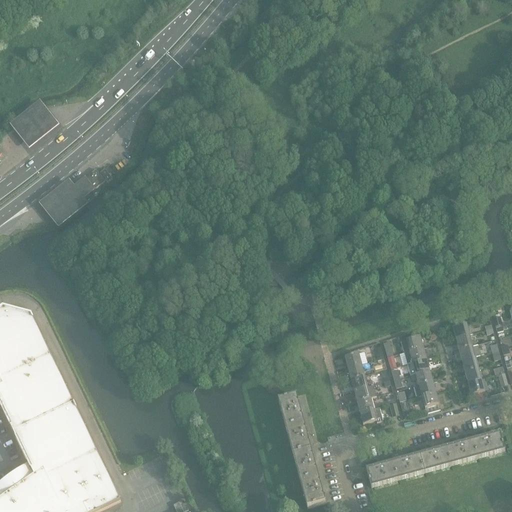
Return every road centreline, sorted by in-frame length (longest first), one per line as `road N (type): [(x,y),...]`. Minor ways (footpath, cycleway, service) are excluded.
road 1 (residential): [(133,511),(37,313),(23,302),(0,303)]
road 2 (track): [(145,0),(69,86),(46,88),(0,116)]
road 3 (primary): [(0,218),(130,109)]
road 4 (residential): [(351,445),(511,402)]
road 5 (primary): [(204,0),(97,110)]
road 6 (primary): [(130,109),(231,0)]
road 7 (primary): [(97,110),(0,191)]
